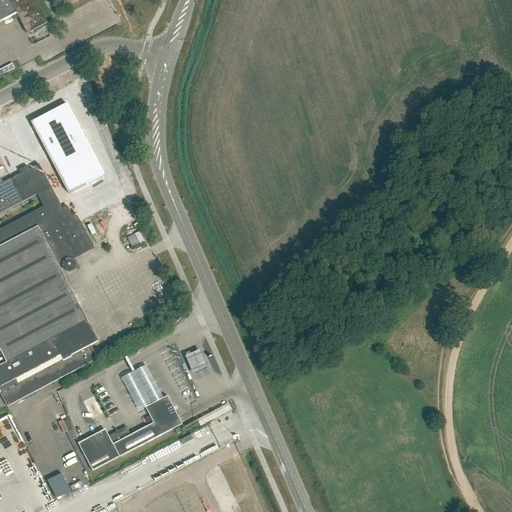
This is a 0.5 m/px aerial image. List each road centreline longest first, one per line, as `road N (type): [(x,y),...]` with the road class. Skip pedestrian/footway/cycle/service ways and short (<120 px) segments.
road 1 (tertiary): [(307,511),(161,171),(156,131),(167,56)]
road 2 (track): [(511,241),(463,323),(447,381),(451,451),(473,511)]
road 3 (unclassified): [(0,99),(99,47),(167,56)]
